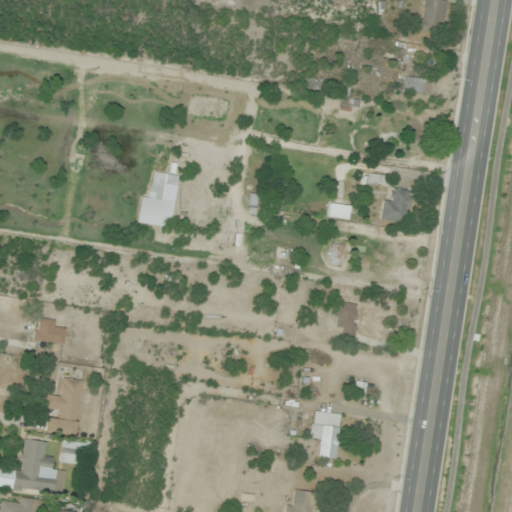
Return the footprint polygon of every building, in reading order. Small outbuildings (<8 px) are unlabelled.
[(423,0),(420,31),(441,33),(445,0),(423,0)] [(318,90),(320,81),(307,77),(305,86),(318,90)] [(435,79),(396,77),(396,92),(434,94),(435,79)] [(150,200),(163,200),(163,187),(150,187),(150,200)] [(383,199),(379,218),(405,223),(410,193),(392,189),(390,201),(383,199)] [(349,206),(328,204),(327,218),(348,220),(349,206)] [(341,265),(342,245),(330,244),(329,265),(341,265)] [(334,328),(342,328),(341,339),(353,339),(355,304),(335,303),(334,328)] [(62,344),(64,330),(54,328),(55,321),(36,319),(34,340),(62,344)] [(44,433),(74,436),(81,380),(62,378),(60,397),(39,394),(37,408),(57,411),(56,419),(46,418),(44,433)] [(318,438),(316,457),(334,459),(339,415),(311,412),(308,437),(318,438)] [(53,456),(44,455),(45,441),(22,440),(20,471),(0,469),(0,489),(50,493),(53,456)] [(311,510),(313,493),(289,490),(286,511),(316,511),(317,511),(311,510)] [(28,511),(30,499),(19,498),(18,504),(0,502),(0,511),(28,511)]
